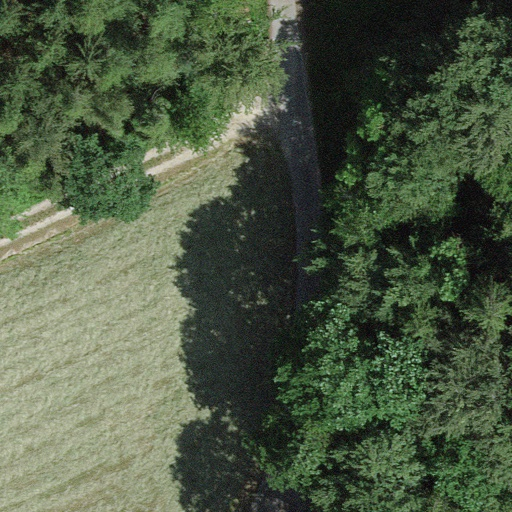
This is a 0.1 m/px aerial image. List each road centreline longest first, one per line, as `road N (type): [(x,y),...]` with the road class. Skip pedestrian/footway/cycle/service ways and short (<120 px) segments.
road 1 (track): [(282,0),(307,200),(308,323),(298,409),(262,511)]
road 2 (track): [(292,99),(0,236)]
